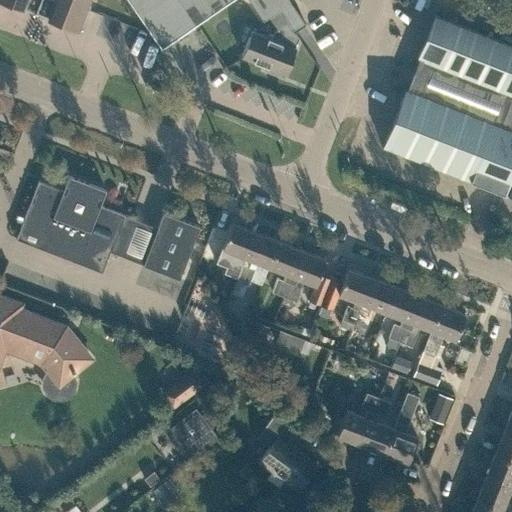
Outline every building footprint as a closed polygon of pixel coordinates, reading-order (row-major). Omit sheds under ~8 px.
[(2,0),(34,12),(38,0),(2,0)] [(76,28),(87,0),(38,0),(34,12),(76,28)] [(268,16),(289,1),(288,0),(128,0),(160,46),(228,0),(248,0),(262,20),(268,16)] [(289,1),(268,16),(277,28),(273,30),(271,36),(251,29),(240,56),(265,66),(264,70),(284,77),(295,47),(293,47),(297,37),(293,31),(304,23),(289,1)] [(403,89),(381,145),(502,193),(511,168),(511,44),(433,14),(417,55),(420,57),(406,90),(403,89)] [(37,180),(19,226),(43,236),(39,247),(101,271),(105,260),(110,250),(142,263),(157,226),(102,204),(107,189),(67,174),(62,189),(37,180)] [(178,277),(199,225),(163,211),(157,226),(142,263),(178,277)] [(225,273),(236,277),(254,231),(230,222),(225,236),(214,232),(205,254),(216,259),(221,246),(239,253),(236,260),(230,258),(225,273)] [(277,240),(254,231),(236,277),(249,282),(254,268),(248,265),(251,258),(268,265),(277,240)] [(283,296),(301,249),(277,240),(268,265),(285,271),(282,279),(277,277),(267,302),(279,307),(283,296)] [(325,258),(301,249),(283,296),(295,300),(300,285),(295,283),(298,276),(315,283),(308,299),(320,304),(330,278),(319,273),(325,258)] [(341,282),(330,278),(320,304),(332,308),(338,292),(355,298),(352,305),(347,303),(341,318),(353,322),(371,277),(347,267),(341,282)] [(394,286),(371,277),(353,322),(365,327),(371,313),(365,311),(368,303),(385,310),(394,286)] [(417,295),(394,286),(385,310),(402,317),(399,324),(394,321),(383,348),(395,352),(395,351),(399,340),(417,295)] [(431,328),(440,304),(417,295),(399,340),(395,351),(407,355),(416,331),(410,329),(414,321),(431,328)] [(73,380),(70,373),(90,358),(69,332),(65,335),(61,329),(16,312),(19,304),(0,296),(0,353),(3,347),(39,361),(47,371),(43,377),(43,385),(46,392),(52,396),(60,397),(67,394),(72,388),(73,380)] [(440,304),(431,328),(423,350),(435,354),(440,340),(434,338),(437,330),(455,337),(464,313),(440,304)] [(341,318),(338,325),(350,329),(353,322),(341,318)] [(353,322),(350,329),(363,334),(365,327),(353,322)] [(410,360),(395,355),(390,366),(406,371),(410,360)] [(417,362),(412,374),(436,383),(440,370),(417,362)] [(336,433),(360,442),(378,396),(366,391),(360,405),(367,408),(364,415),(346,408),(336,433)] [(438,392),(429,416),(442,421),(451,397),(438,392)] [(390,400),(378,396),(360,442),(383,451),(393,426),(376,419),(379,413),(384,415),(390,400)] [(400,406),(393,426),(383,451),(407,460),(416,435),(399,429),(402,422),(408,424),(412,410),(411,410),(415,400),(406,396),(402,406),(400,406)] [(511,405),(502,429),(511,432),(511,405)] [(195,407),(166,430),(180,449),(193,439),(201,448),(217,436),(195,407)] [(273,415),(257,437),(269,446),(258,462),(296,489),(315,463),(288,443),(296,431),(273,415)] [(511,432),(502,429),(493,452),(511,459),(511,432)] [(511,479),(511,480),(511,478),(511,459),(493,452),(484,475),(511,486),(511,479)] [(153,469),(143,477),(149,484),(159,477),(153,469)] [(511,486),(484,475),(475,498),(500,508),(507,492),(511,493),(511,499),(511,500),(511,499),(511,486)] [(161,481),(151,489),(167,508),(177,501),(161,481)] [(469,511),(498,511),(500,508),(475,498),(469,511)]
